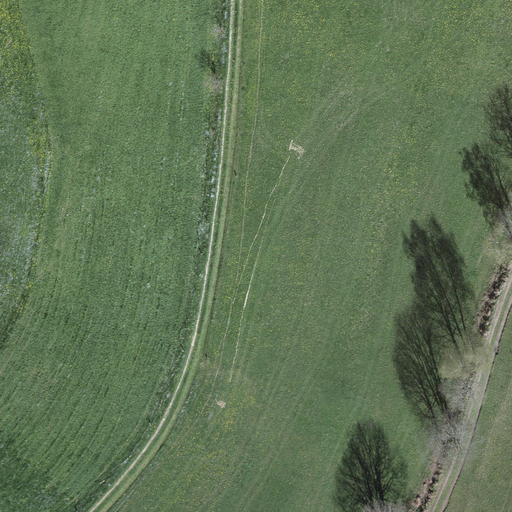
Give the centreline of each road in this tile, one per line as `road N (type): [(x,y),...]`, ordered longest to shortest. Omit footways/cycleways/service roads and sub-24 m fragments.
road 1 (track): [(236,0),(232,116),(190,365),(134,471),(91,511)]
road 2 (track): [(434,511),(511,286)]
